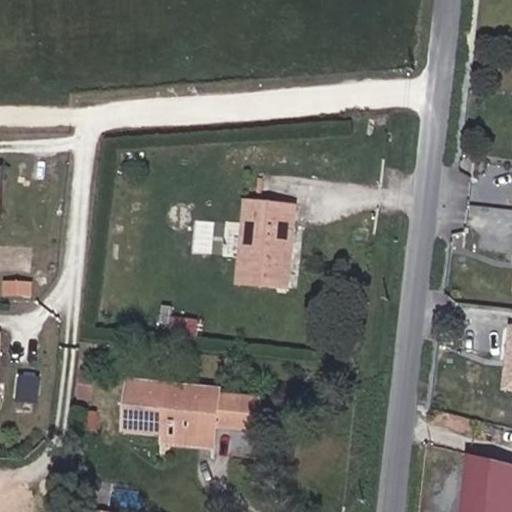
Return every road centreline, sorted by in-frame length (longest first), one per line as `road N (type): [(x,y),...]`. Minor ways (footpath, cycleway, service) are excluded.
road 1 (unclassified): [(393,511),(448,0)]
road 2 (unknown): [(437,100),(91,116)]
road 3 (unknown): [(91,116),(76,275),(51,322),(21,342)]
